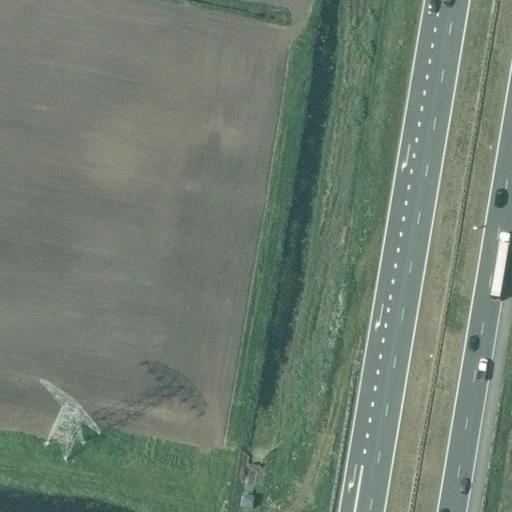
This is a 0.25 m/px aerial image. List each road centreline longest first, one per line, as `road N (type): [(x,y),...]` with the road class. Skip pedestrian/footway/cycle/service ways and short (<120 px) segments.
road 1 (motorway): [(453,0),(375,468)]
road 2 (motorway): [(451,511),(511,169)]
